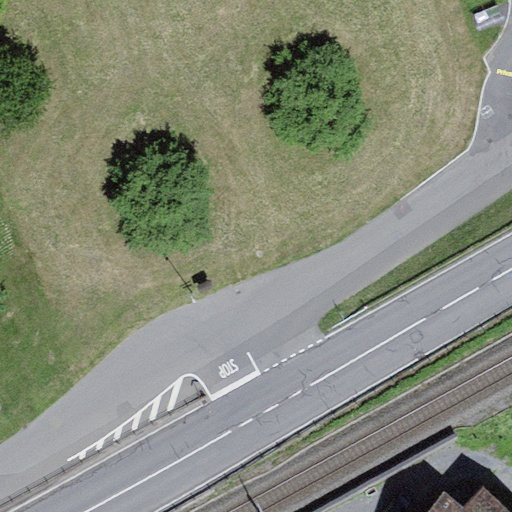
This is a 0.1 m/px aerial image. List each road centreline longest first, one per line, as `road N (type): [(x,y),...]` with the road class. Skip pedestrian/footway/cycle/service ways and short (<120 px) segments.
road 1 (unclassified): [(235,328),(250,305),(338,270),(511,162)]
road 2 (unclassified): [(235,328),(197,325),(140,350),(0,477)]
road 3 (primary): [(511,273),(277,405)]
road 4 (primary): [(277,405),(80,511)]
